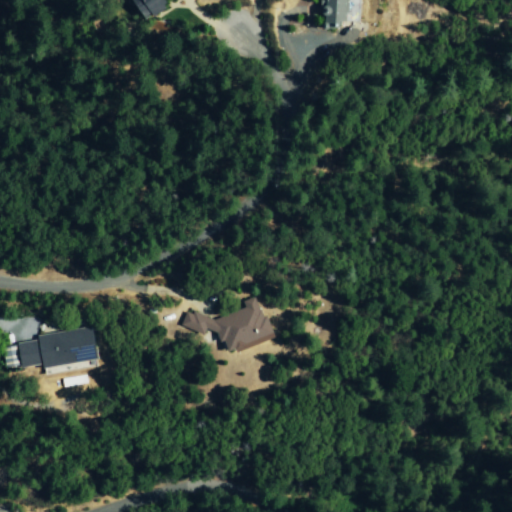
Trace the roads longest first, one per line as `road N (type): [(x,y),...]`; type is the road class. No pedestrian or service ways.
road 1 (residential): [(0,284),(64,293),(110,286),(220,226),(261,192),(280,153),(284,91),(253,38),(236,28)]
road 2 (residential): [(96,511),(195,486),(221,487),(267,511)]
